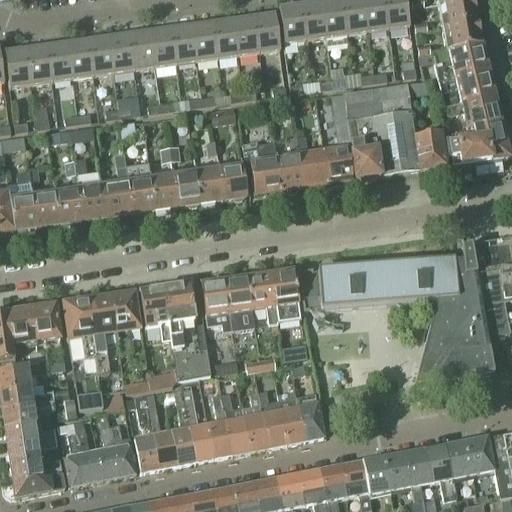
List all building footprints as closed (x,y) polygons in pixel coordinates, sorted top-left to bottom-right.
[(381,0),(371,0),(361,1),(366,38),(387,35),(381,0)] [(403,0),(381,0),(387,35),(408,32),(403,0)] [(434,0),(437,9),(472,3),(471,0),(434,0)] [(361,1),(340,4),(345,41),(366,38),(361,1)] [(409,4),(411,13),(423,12),(422,2),(409,4)] [(441,32),(476,26),(472,3),(437,9),(441,32)] [(340,4),(320,7),(325,43),(345,41),(340,4)] [(320,7),(299,10),(304,46),(325,43),(320,7)] [(304,46),(299,10),(278,13),(283,49),(304,46)] [(274,19),(252,22),(257,58),(279,55),(274,19)] [(252,22),(231,25),(237,61),(257,58),(252,22)] [(231,25),(211,28),(216,64),(237,61),(231,25)] [(445,55),(481,49),(476,26),(441,32),(445,55)] [(211,28),(190,31),(195,67),(216,64),(211,28)] [(413,30),(414,38),(426,36),(425,28),(413,30)] [(190,31),(169,34),(175,70),(195,67),(190,31)] [(169,34),(149,37),(154,73),(175,70),(169,34)] [(149,37),(128,40),(133,76),(154,73),(149,37)] [(128,40),(108,43),(113,79),(133,76),(128,40)] [(108,43),(87,46),(92,82),(113,79),(108,43)] [(87,46),(66,48),(71,85),(92,82),(87,46)] [(66,48),(46,51),(51,88),(71,85),(66,48)] [(433,68),(438,87),(490,75),(488,65),(484,65),(483,60),(486,59),(484,50),(481,50),(481,49),(445,55),(429,58),(417,60),(419,72),(433,68)] [(46,51),(25,54),(30,90),(51,88),(46,51)] [(416,52),(417,60),(429,58),(428,51),(416,52)] [(30,90),(25,54),(3,57),(8,94),(30,90)] [(414,74),(401,76),(403,84),(415,83),(414,74)] [(438,87),(444,113),(496,100),(494,90),(491,90),(490,86),(492,84),(490,75),(438,87)] [(384,78),(372,80),(373,88),(386,87),(384,78)] [(373,88),(372,80),(359,82),(360,90),(373,88)] [(343,84),(330,86),(332,94),(344,92),(343,84)] [(332,94),(330,86),(318,87),(319,96),(332,94)] [(418,176),(413,142),(408,102),(425,99),(424,88),(406,90),(342,99),(346,126),(349,148),(355,185),(418,176)] [(288,91),(290,100),(302,98),(301,90),(288,91)] [(271,94),(272,102),(285,101),(284,92),(271,94)] [(254,96),(242,98),(243,107),(255,105),(254,96)] [(243,107),(242,98),(229,100),(230,108),(243,107)] [(462,118),(466,135),(500,127),(499,126),(502,124),(500,116),(497,116),(496,111),(499,110),(496,100),(444,113),(446,122),(462,118)] [(213,102),(200,104),(202,112),(214,110),(213,102)] [(202,112),(200,104),(188,105),(189,114),(202,112)] [(171,108),(159,109),(160,118),(173,116),(171,108)] [(160,118),(159,109),(146,111),(147,120),(160,118)] [(130,113),(117,115),(118,124),(131,122),(130,113)] [(118,124),(117,115),(104,117),(106,126),(118,124)] [(233,115),(210,118),(212,130),(234,127),(233,115)] [(89,119),(76,121),(77,130),(90,128),(89,119)] [(77,130),(76,121),(63,123),(64,131),(77,130)] [(48,125),(35,127),(36,135),(49,133),(48,125)] [(346,126),(334,128),(337,150),(349,148),(346,126)] [(466,135),(447,140),(448,148),(450,162),(452,170),(453,177),(472,174),(471,168),(492,165),(502,163),(503,163),(504,163),(504,162),(506,158),(507,158),(507,157),(507,156),(500,127),(466,135)] [(26,128),(13,130),(15,138),(27,136),(26,128)] [(132,128),(118,130),(120,144),(134,142),(132,128)] [(9,130),(0,131),(0,140),(10,139),(9,130)] [(82,135),(68,137),(70,147),(70,148),(83,146),(82,135)] [(68,137),(46,140),(48,150),(70,147),(68,137)] [(439,137),(413,142),(418,176),(427,175),(428,178),(445,175),(439,137)] [(303,141),(295,143),(297,154),(305,152),(303,141)] [(0,146),(0,147),(1,158),(25,154),(23,143),(0,146)] [(297,154),(295,143),(287,144),(289,155),(297,154)] [(280,200),(274,163),(272,148),(260,150),(259,147),(241,149),(244,168),(248,167),(253,200),(264,199),(264,203),(280,200)] [(205,149),(207,161),(216,160),(214,148),(205,149)] [(177,153),(168,154),(170,167),(178,165),(177,153)] [(346,153),(322,156),(328,194),(343,191),(342,187),(351,186),(346,153)] [(170,167),(168,154),(159,155),(161,168),(170,167)] [(322,156),(298,160),(303,193),(312,192),(312,196),(328,194),(322,156)] [(298,160),(274,163),(280,200),(295,198),(294,194),(303,193),(298,160)] [(125,173),(126,182),(131,218),(141,217),(144,219),(150,218),(152,215),(154,215),(149,179),(136,181),(133,164),(123,165),(125,173)] [(217,169),(222,205),(232,204),(235,206),(241,205),(243,202),(245,202),(240,165),(217,169)] [(74,180),(76,189),(81,226),(91,224),(94,226),(100,226),(102,223),(106,222),(101,186),(99,186),(98,178),(85,180),(83,166),(73,168),(74,180)] [(66,182),(74,180),(73,168),(64,169),(66,182)] [(194,172),(199,208),(201,208),(204,210),(210,210),(212,207),(222,205),(217,169),(194,172)] [(171,175),(177,212),(187,210),(189,213),(196,212),(198,209),(199,208),(194,172),(171,175)] [(27,175),(28,178),(29,187),(37,186),(36,174),(27,175)] [(149,179),(154,215),(156,215),(158,217),(165,216),(167,213),(177,212),(171,175),(149,179)] [(19,198),(7,199),(13,236),(14,235),(17,238),(24,237),(26,234),(36,232),(30,196),(29,187),(28,178),(16,180),(19,198)] [(101,186),(106,222),(110,221),(113,224),(119,223),(121,220),(131,218),(126,182),(101,186)] [(53,193),(58,229),(60,229),(63,231),(69,230),(71,227),(81,226),(76,189),(53,193)] [(30,196),(36,232),(45,231),(48,233),(55,232),(57,229),(58,229),(53,193),(30,196)] [(0,241),(11,239),(10,236),(13,236),(7,199),(7,197),(0,197),(0,241)] [(478,276),(511,271),(511,243),(473,249),(478,276)] [(487,341),(489,341),(487,329),(478,276),(473,249),(472,249),(472,248),(471,248),(471,249),(461,251),(462,265),(311,277),(311,275),(297,276),(302,316),(435,306),(412,394),(463,384),(463,380),(473,378),(473,382),(492,378),(487,341)] [(511,271),(478,276),(487,329),(506,325),(503,306),(511,304),(511,271)] [(278,277),(269,279),(276,328),(299,325),(292,275),(288,276),(286,274),(279,275),(278,277)] [(250,281),(246,282),(251,315),(265,313),(267,331),(276,330),(276,328),(269,279),(260,280),(258,278),(251,279),(250,281)] [(232,284),(223,285),(230,337),(253,334),(251,315),(246,282),(242,283),(240,280),(233,281),(232,284)] [(204,288),(199,289),(204,322),(206,332),(220,330),(221,338),(230,337),(223,285),(213,287),(212,284),(205,285),(204,288)] [(161,294),(169,346),(175,380),(176,387),(209,381),(198,304),(194,305),(192,290),(182,291),(182,287),(170,289),(170,293),(161,294)] [(161,348),(169,346),(161,294),(153,296),(152,292),(140,293),(141,297),(138,298),(143,333),(158,331),(161,348)] [(120,300),(110,302),(115,338),(118,359),(129,357),(125,336),(140,334),(134,298),(132,299),(131,297),(121,298),(120,300)] [(87,305),(94,362),(97,380),(108,379),(102,339),(115,338),(110,302),(109,302),(107,300),(98,302),(97,304),(87,305)] [(71,366),(94,362),(87,305),(77,307),(75,305),(65,306),(64,308),(62,309),(71,366)] [(39,312),(30,313),(35,347),(59,343),(54,310),(52,310),(49,308),(41,309),(39,312)] [(0,317),(0,375),(15,374),(11,351),(35,347),(30,313),(20,315),(17,312),(9,314),(7,317),(0,317)] [(508,338),(506,325),(487,329),(489,341),(508,338)] [(300,352),(280,355),(282,367),(302,364),(300,352)] [(45,356),(37,358),(38,366),(46,365),(45,356)] [(38,366),(37,358),(28,359),(29,368),(38,366)] [(270,361),(257,364),(258,374),(272,371),(270,361)] [(257,364),(243,366),(244,376),(258,374),(257,364)] [(0,375),(0,395),(29,391),(28,381),(63,376),(62,367),(15,374),(0,375)] [(236,378),(235,367),(223,369),(224,380),(236,378)] [(301,369),(289,371),(291,380),(303,378),(301,369)] [(175,380),(147,385),(149,396),(171,393),(176,387),(175,380)] [(147,385),(122,389),(124,400),(149,396),(147,385)] [(0,395),(0,409),(1,415),(49,407),(52,407),(51,398),(30,401),(29,391),(0,395)] [(180,394),(179,395),(194,468),(212,464),(205,431),(196,433),(188,392),(180,394)] [(179,436),(169,438),(175,472),(194,468),(179,395),(171,396),(179,436)] [(99,397),(82,400),(84,415),(101,413),(99,397)] [(264,397),(256,399),(267,454),(285,450),(277,407),(266,409),(264,397)] [(275,401),(277,407),(285,450),(303,447),(295,403),(294,397),(275,401)] [(226,398),(218,399),(230,461),(248,458),(239,414),(230,416),(226,398)] [(215,429),(205,431),(212,464),(230,461),(218,399),(210,401),(215,429)] [(249,412),(239,414),(248,458),(267,454),(256,399),(247,400),(249,412)] [(151,400),(142,402),(157,475),(175,472),(169,438),(159,440),(151,400)] [(314,400),(295,403),(303,447),(322,443),(314,400)] [(157,475),(142,402),(125,405),(126,413),(135,412),(138,430),(141,433),(143,443),(133,445),(139,479),(157,475)] [(65,424),(72,423),(75,423),(72,404),(67,405),(62,405),(65,424)] [(1,415),(3,434),(33,429),(32,421),(50,418),(49,407),(1,415)] [(106,419),(107,425),(118,483),(135,479),(129,450),(121,452),(114,417),(106,419)] [(104,455),(95,457),(101,486),(118,483),(107,425),(98,427),(104,455)] [(81,427),(73,428),(85,489),(101,486),(95,457),(87,458),(81,427)] [(85,489),(73,428),(65,430),(67,441),(66,442),(70,462),(62,463),(68,493),(85,489)] [(3,434),(6,452),(54,445),(53,435),(34,438),(33,429),(3,434)] [(511,438),(486,444),(492,477),(494,488),(496,488),(498,505),(500,505),(508,504),(511,503),(511,438)] [(486,444),(465,448),(471,480),(492,477),(486,444)] [(6,452),(9,471),(38,466),(37,455),(55,452),(54,445),(6,452)] [(465,448),(445,452),(451,484),(471,480),(465,448)] [(445,452),(424,456),(431,488),(439,487),(443,511),(456,511),(451,484),(445,452)] [(403,460),(409,493),(412,507),(413,511),(422,511),(421,504),(422,504),(420,491),(431,488),(424,456),(403,460)] [(403,460),(382,464),(388,497),(409,493),(403,460)] [(382,464),(361,468),(367,501),(388,497),(382,464)] [(9,471),(12,489),(61,480),(59,467),(52,468),(52,473),(40,475),(38,466),(9,471)] [(361,468),(340,472),(346,504),(359,501),(360,511),(369,511),(367,501),(361,468)] [(340,472),(319,476),(326,511),(336,511),(335,506),(346,504),(340,472)] [(326,511),(319,476),(297,481),(303,511),(312,510),(312,511),(326,511)] [(61,480),(12,489),(14,503),(64,494),(61,480)] [(275,485),(280,511),(301,511),(303,511),(297,481),(275,485)] [(280,511),(275,485),(252,489),(256,511),(280,511)] [(256,511),(252,489),(230,494),(234,511),(256,511)] [(234,511),(230,494),(210,498),(213,511),(234,511)] [(213,511),(210,498),(188,502),(190,511),(213,511)] [(486,500),(476,502),(477,510),(482,509),(487,508),(486,500)] [(190,511),(188,502),(168,506),(168,511),(190,511)]
